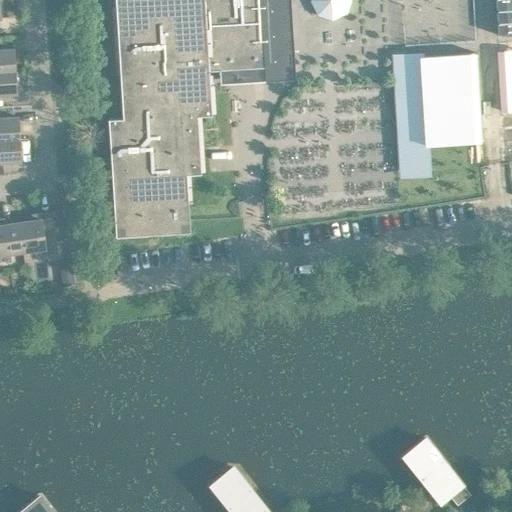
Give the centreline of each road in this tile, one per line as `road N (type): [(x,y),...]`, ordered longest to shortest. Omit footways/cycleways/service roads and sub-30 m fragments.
road 1 (residential): [(81,301),(511,229)]
road 2 (residential): [(35,0),(39,175),(0,187)]
